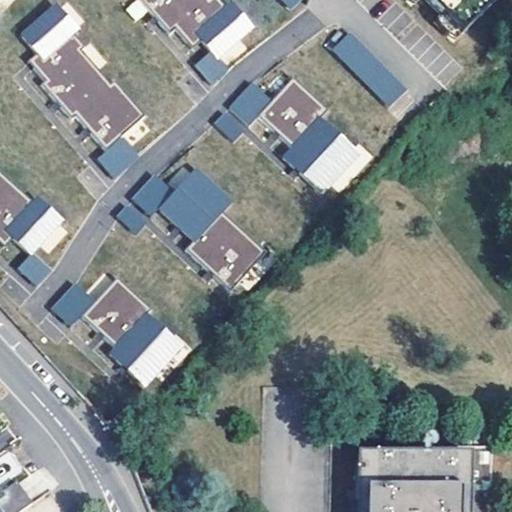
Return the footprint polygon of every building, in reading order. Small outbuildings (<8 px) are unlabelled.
[(210,52),(216,59),(249,30),(228,6),(224,9),(215,0),(208,0),(207,1),(206,0),(137,0),(169,36),(175,30),(187,44),(196,36),(210,52)] [(277,0),(288,11),(299,0),(277,0)] [(422,0),(459,37),(495,0),(422,0)] [(75,118),(105,153),(122,137),(144,118),(113,84),(109,87),(80,53),(84,49),(72,36),(76,33),(55,9),(21,38),(41,61),(32,69),(44,83),(40,87),(71,122),(75,118)] [(330,52),(386,109),(404,92),(348,35),(330,52)] [(212,85),(227,71),(216,59),(210,52),(195,66),(212,85)] [(282,159),(321,195),(355,157),(318,122),(326,113),(291,81),(277,96),(258,78),(229,109),(249,128),(257,119),(291,150),(282,159)] [(226,112),(214,124),(232,144),(245,132),(226,112)] [(139,155),(122,137),(105,153),(97,161),(113,179),(139,155)] [(153,172),(127,199),(150,220),(159,210),(175,194),(153,172)] [(185,252),(229,293),(264,256),(220,214),(229,205),(195,173),(175,194),(159,210),(193,242),(185,252)] [(0,239),(6,234),(29,255),(32,253),(59,223),(34,201),(31,204),(0,175),(0,239)] [(128,205),(116,217),(135,235),(146,223),(128,205)] [(29,255),(17,269),(37,287),(52,271),(32,253),(29,255)] [(109,355),(144,386),(179,349),(145,318),(150,312),(116,280),(96,302),(81,318),(114,349),(109,355)] [(96,302),(76,285),(51,312),(71,329),(81,318),(96,302)] [(128,410),(113,424),(128,439),(141,425),(128,410)] [(357,456),(356,511),(467,511),(469,458),(357,456)] [(21,481),(29,498),(49,488),(41,472),(21,481)] [(0,511),(19,511),(32,504),(16,480),(0,491),(0,511)]
